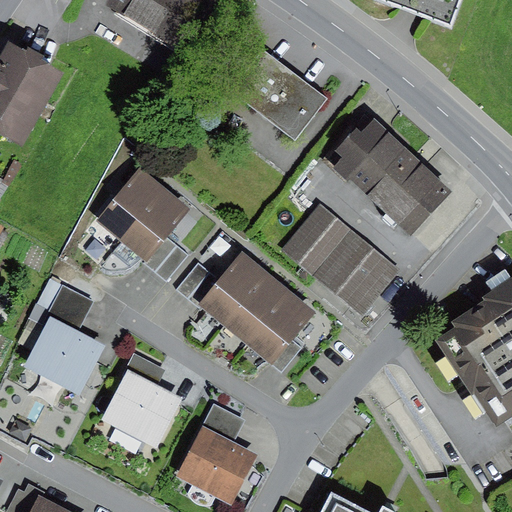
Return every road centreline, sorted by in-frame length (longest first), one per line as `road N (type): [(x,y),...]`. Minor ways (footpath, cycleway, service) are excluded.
road 1 (residential): [(308,433),(511,211)]
road 2 (primary): [(299,0),(412,83),(511,176)]
road 3 (residential): [(308,433),(133,320)]
road 4 (residential): [(0,444),(132,511)]
